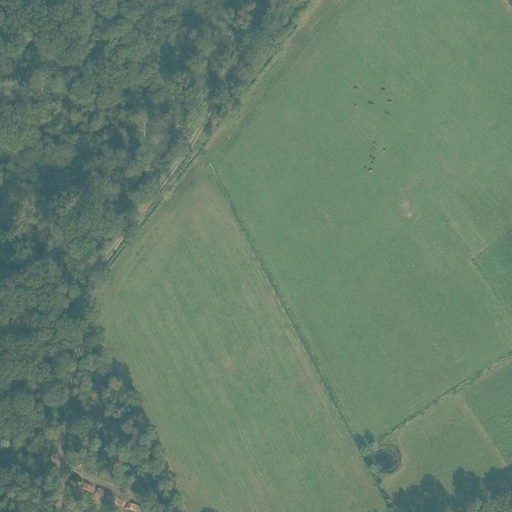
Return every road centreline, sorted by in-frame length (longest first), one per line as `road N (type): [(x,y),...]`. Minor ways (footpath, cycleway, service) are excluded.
road 1 (track): [(55,511),(89,285),(215,100),(257,62),(301,0)]
road 2 (track): [(0,445),(58,459),(153,511)]
